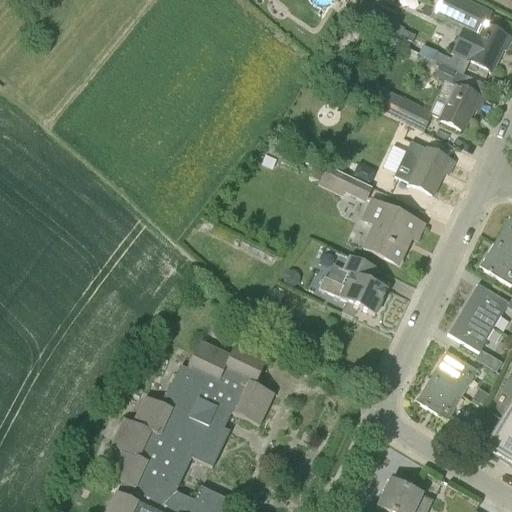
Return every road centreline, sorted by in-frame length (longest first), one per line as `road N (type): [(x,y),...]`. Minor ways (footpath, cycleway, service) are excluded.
road 1 (residential): [(492,171),(371,412)]
road 2 (residential): [(371,412),(511,499)]
